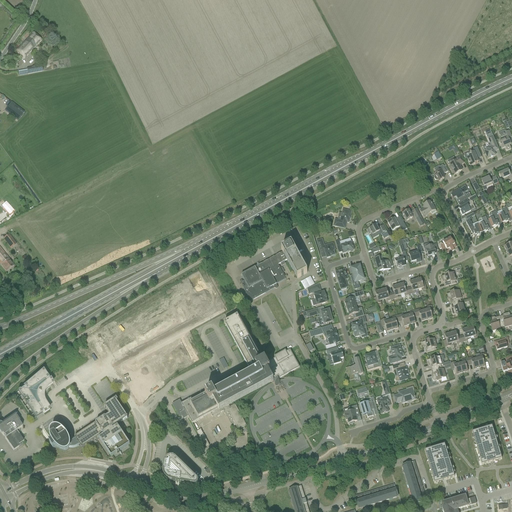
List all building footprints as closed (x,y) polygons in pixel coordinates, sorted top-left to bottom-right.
[(16,51),(24,59),(41,40),(33,33),(16,51)] [(27,68),(28,74),(43,72),(42,66),(27,68)] [(10,104),(4,111),(17,121),(23,114),(10,104)] [(484,151),(487,159),(490,158),(491,158),(493,157),(496,156),(494,152),(499,150),(490,130),(485,132),(490,145),(489,145),(488,146),(488,147),(488,148),(488,149),(484,151)] [(505,140),(499,143),(500,145),(502,149),(505,148),(506,151),(511,149),(509,146),(511,145),(508,139),(511,138),(510,133),(509,131),(506,132),(505,131),(503,132),(503,133),(499,135),(500,136),(501,139),(504,138),(505,140)] [(467,158),(470,167),(476,164),(475,163),(478,162),(477,159),(481,157),(481,158),(482,157),(477,147),(473,149),(474,152),(470,153),(472,156),(467,158)] [(449,164),(454,175),(462,171),(459,166),(464,163),(460,156),(454,159),(455,161),(449,164)] [(435,176),(434,178),(435,180),(437,181),(438,181),(439,182),(440,182),(442,181),(442,180),(443,180),(442,178),(443,178),(445,177),(444,174),(445,173),(445,174),(448,172),(446,168),(445,167),(444,167),(443,165),(440,167),(439,166),(434,169),(436,172),(437,175),(435,176)] [(509,176),(511,182),(511,180),(511,171),(510,173),(508,169),(498,174),(500,178),(501,180),(509,176)] [(481,185),(484,192),(487,190),(493,187),(492,183),(493,183),(494,185),(498,183),(498,181),(496,177),(492,178),(492,179),(489,180),(489,178),(489,177),(481,180),(483,184),(481,185)] [(456,200),(458,204),(466,200),(463,194),(468,191),(465,186),(452,194),(451,195),(453,199),(456,198),(457,200),(456,200)] [(466,200),(458,204),(460,208),(458,209),(462,216),(471,211),(468,207),(471,206),(473,205),(473,203),(472,200),(473,199),(473,200),(477,199),(475,195),(466,200)] [(422,216),(423,217),(428,214),(431,213),(432,215),(436,213),(435,211),(434,209),(435,209),(432,204),(432,205),(432,204),(431,204),(430,201),(423,205),(425,209),(420,211),(422,216)] [(499,216),(502,223),(505,222),(506,223),(508,222),(507,221),(508,220),(509,222),(511,221),(511,219),(509,212),(508,213),(505,207),(501,209),(503,214),(499,215),(498,216),(499,217),(499,216)] [(404,218),(406,222),(413,218),(412,216),(414,215),(416,220),(421,217),(417,209),(412,212),(410,213),(409,210),(402,214),(404,218)] [(333,227),(345,229),(347,223),(349,223),(350,219),(350,220),(351,216),(352,212),(343,210),(340,221),(335,220),(333,227)] [(492,228),(492,227),(495,226),(495,227),(498,226),(497,225),(498,225),(499,227),(503,225),(502,223),(499,216),(499,217),(498,216),(499,215),(497,211),(491,214),(493,218),(488,220),(489,221),(492,228)] [(479,225),(482,233),(485,231),(486,232),(493,229),(492,227),(492,228),(489,221),(488,220),(488,221),(487,221),(486,217),(481,219),(483,223),(479,225)] [(388,223),(392,231),(400,227),(402,230),(403,231),(407,229),(403,221),(398,224),(395,218),(392,220),(388,223)] [(467,222),(466,222),(473,234),(474,234),(475,236),(476,235),(477,236),(479,235),(479,234),(482,233),(479,225),(473,227),(471,223),(470,221),(469,220),(467,222)] [(381,234),(384,240),(389,237),(383,226),(378,228),(377,226),(374,227),(373,227),(372,228),(372,227),(367,230),(369,235),(372,233),(373,235),(380,231),(381,233),(381,234)] [(10,234),(3,239),(9,247),(15,242),(10,234)] [(442,250),(443,255),(450,253),(449,251),(451,250),(451,252),(454,250),(453,249),(456,247),(453,241),(452,241),(450,237),(447,238),(448,240),(443,243),(444,244),(442,245),(441,243),(438,244),(440,250),(442,249),(442,250)] [(322,240),(317,242),(322,258),(326,257),(327,259),(330,258),(330,257),(335,255),(333,251),(335,250),(333,244),(324,246),(322,240)] [(342,252),(343,254),(350,252),(353,251),(354,251),(354,249),(354,248),(353,248),(351,242),(347,244),(341,245),(339,240),(335,242),(339,253),(342,252)] [(287,260),(297,279),(307,273),(291,244),(285,248),(283,248),(281,250),(283,252),(277,256),(281,264),(287,260)] [(425,254),(427,254),(428,257),(427,257),(428,258),(428,259),(429,259),(430,259),(431,259),(432,258),(432,257),(433,258),(434,257),(434,255),(436,255),(435,252),(438,251),(437,246),(436,245),(429,246),(429,244),(423,245),(425,254)] [(416,261),(417,263),(421,262),(419,255),(422,254),(423,255),(421,250),(420,246),(416,247),(417,250),(409,253),(409,254),(410,257),(411,262),(416,261)] [(0,263),(7,272),(13,267),(8,260),(9,259),(0,247),(0,263)] [(394,259),(396,263),(397,268),(398,268),(399,268),(399,269),(400,269),(401,269),(401,268),(401,267),(406,266),(404,261),(403,257),(400,258),(399,256),(397,255),(395,255),(394,257),(395,259),(394,259)] [(240,281),(251,301),(278,287),(276,285),(286,279),(278,265),(281,264),(277,256),(252,269),(252,270),(241,275),(244,281),(243,282),(242,280),(240,281)] [(376,264),(378,272),(385,270),(385,271),(391,269),(390,268),(393,267),(391,261),(388,262),(388,261),(381,263),(379,257),(374,258),(375,262),(375,263),(376,264)] [(350,276),(354,290),(357,289),(355,283),(359,282),(359,281),(360,281),(361,280),(361,278),(361,277),(363,277),(361,270),(360,266),(351,268),(352,275),(352,276),(350,276)] [(340,287),(341,290),(346,289),(347,288),(345,280),(346,280),(347,278),(346,275),(345,270),(336,272),(338,279),(339,281),(341,287),(340,287)] [(444,280),(445,287),(456,284),(455,282),(456,281),(454,273),(449,274),(449,273),(444,274),(445,276),(441,277),(443,281),(444,280)] [(152,302),(149,304),(155,315),(181,300),(177,293),(186,288),(199,308),(212,301),(196,276),(153,302),(152,302)] [(301,282),(305,289),(314,284),(310,277),(301,282)] [(422,289),(422,291),(426,290),(425,284),(423,284),(421,279),(415,280),(418,290),(422,289)] [(408,289),(410,295),(415,293),(415,291),(418,290),(415,280),(409,282),(411,288),(408,289)] [(314,295),(317,306),(327,303),(326,299),(327,299),(326,296),(325,296),(324,292),(320,294),(319,292),(321,291),(319,284),(307,289),(309,295),(314,293),(315,295),(314,295)] [(408,295),(409,298),(411,297),(410,295),(408,289),(405,289),(404,284),(398,285),(401,295),(404,294),(405,296),(408,295)] [(391,294),(393,300),(398,298),(398,296),(401,295),(398,285),(392,287),(394,293),(391,294)] [(387,299),(387,301),(393,300),(391,294),(388,295),(386,289),(381,290),(384,300),(387,299)] [(375,304),(376,305),(381,303),(380,301),(384,300),(381,290),(375,292),(377,298),(374,299),(375,304)] [(449,298),(451,305),(461,301),(460,299),(462,299),(459,291),(454,292),(454,291),(450,292),(450,293),(447,294),(448,298),(449,298)] [(347,308),(347,309),(356,306),(361,305),(360,302),(357,303),(355,302),(354,299),(345,301),(346,303),(345,303),(346,308),(347,308)] [(456,314),(457,316),(461,314),(460,313),(465,312),(463,303),(462,304),(461,301),(451,305),(452,311),(453,315),(456,314)] [(348,309),(347,310),(348,313),(349,316),(352,315),(354,319),(358,318),(364,316),(362,310),(359,311),(358,309),(357,310),(356,306),(347,309),(348,309)] [(424,311),(427,320),(433,319),(431,313),(433,312),(431,306),(427,307),(428,310),(424,311)] [(139,311),(101,334),(113,354),(125,346),(115,331),(122,327),(125,332),(148,318),(142,308),(138,310),(139,311)] [(318,309),(306,313),(308,318),(319,315),(319,313),(318,309)] [(420,316),(421,322),(427,320),(424,311),(421,312),(420,309),(415,311),(417,317),(420,316)] [(319,317),(317,318),(320,326),(324,325),(328,323),(333,322),(332,318),(331,314),(329,310),(325,311),(321,312),(321,316),(320,316),(319,316),(319,317)] [(407,316),(410,326),(416,324),(414,318),(417,317),(415,311),(409,313),(410,315),(407,316)] [(504,327),(505,328),(511,325),(511,317),(511,316),(510,316),(509,313),(505,314),(505,315),(499,317),(502,327),(504,327)] [(402,321),(404,327),(410,326),(407,316),(404,317),(403,315),(397,316),(399,322),(402,321)] [(272,379),(273,378),(273,379),(274,379),(274,378),(275,378),(275,377),(276,377),(278,376),(280,379),(300,368),(290,350),(286,352),(285,351),(274,357),(275,359),(266,363),(265,360),(241,318),(239,319),(237,316),(224,323),(226,327),(226,326),(251,372),(214,392),(212,390),(208,392),(207,390),(182,404),(180,400),(179,400),(179,401),(173,404),(172,404),(180,418),(185,415),(186,417),(188,416),(205,448),(210,446),(201,430),(197,432),(193,423),(211,414),(212,417),(224,411),(234,429),(245,423),(233,401),(271,381),(270,380),(272,379)] [(390,321),(393,331),(398,329),(397,323),(399,322),(397,316),(392,318),(393,320),(390,321)] [(358,324),(352,326),(353,332),(363,329),(362,325),(367,323),(365,317),(363,318),(358,319),(359,322),(357,323),(358,324)] [(490,327),(492,332),(500,329),(500,328),(502,327),(499,317),(493,319),(492,318),(488,319),(489,322),(488,323),(488,324),(489,327),(490,327)] [(385,327),(387,332),(393,331),(390,321),(386,322),(386,320),(380,321),(381,323),(382,327),(385,327)] [(326,327),(318,329),(319,332),(321,331),(322,334),(323,334),(326,333),(328,339),(326,340),(326,341),(326,342),(326,343),(327,344),(328,344),(328,345),(329,345),(330,344),(330,345),(339,343),(338,338),(339,338),(337,334),(335,330),(332,331),(331,326),(326,327)] [(474,337),(475,339),(479,338),(477,332),(475,332),(473,327),(467,328),(470,338),(474,337)] [(461,337),(462,343),(468,341),(467,339),(470,338),(467,328),(462,330),(463,336),(461,337)] [(354,333),(353,334),(354,336),(355,337),(355,338),(361,336),(362,339),(368,337),(367,333),(364,333),(363,329),(353,332),(354,333)] [(456,342),(457,344),(462,343),(461,337),(458,337),(456,332),(450,333),(453,343),(456,342)] [(445,347),(445,348),(450,346),(450,344),(453,343),(450,333),(445,335),(446,341),(443,342),(445,347)] [(496,347),(497,351),(501,350),(503,351),(504,349),(507,348),(506,345),(509,344),(508,338),(505,339),(500,341),(501,343),(496,345),(496,346),(496,347)] [(424,347),(426,353),(431,352),(436,350),(436,348),(437,347),(434,339),(429,340),(429,339),(425,340),(425,342),(422,343),(423,347),(424,347)] [(389,359),(390,365),(397,363),(402,361),(401,358),(403,357),(400,346),(395,347),(395,346),(392,347),(392,348),(391,349),(393,358),(389,359)] [(328,355),(331,365),(336,364),(341,362),(340,359),(344,358),(342,352),(341,351),(339,352),(337,348),(333,349),(326,351),(327,356),(328,355)] [(370,355),(365,356),(366,361),(367,365),(368,367),(373,366),(374,369),(382,367),(380,360),(379,355),(375,357),(374,354),(372,354),(373,355),(371,355),(370,355)] [(477,359),(479,369),(485,367),(483,361),(485,361),(484,354),(479,356),(480,358),(477,359)] [(504,362),(501,363),(503,373),(508,372),(508,374),(511,372),(511,370),(511,366),(511,363),(511,362),(511,356),(510,357),(505,359),(506,363),(505,363),(504,362)] [(429,364),(431,371),(441,368),(441,367),(447,366),(448,366),(450,365),(450,364),(449,362),(444,364),(443,360),(441,361),(440,357),(435,358),(434,357),(430,358),(430,359),(427,360),(428,365),(429,364)] [(224,370),(228,367),(223,358),(219,361),(224,370)] [(472,365),(474,370),(479,369),(477,359),(473,360),(473,358),(467,359),(469,365),(472,365)] [(347,371),(345,373),(347,375),(349,382),(355,380),(354,375),(358,374),(358,376),(359,376),(363,374),(360,364),(358,359),(354,360),(356,366),(346,369),(347,371)] [(459,364),(462,374),(468,372),(466,366),(469,365),(467,359),(462,361),(463,363),(459,364)] [(455,370),(457,375),(462,374),(459,364),(456,365),(455,363),(450,364),(450,365),(452,370),(455,370)] [(396,382),(398,382),(409,379),(406,367),(401,369),(399,365),(392,367),(394,371),(396,370),(398,377),(396,378),(395,379),(395,380),(395,381),(396,382)] [(437,380),(437,382),(441,380),(441,379),(446,378),(444,373),(443,369),(442,370),(441,368),(431,371),(433,377),(432,377),(433,381),(437,380)] [(19,391),(17,392),(36,418),(42,413),(43,412),(44,414),(49,410),(46,405),(45,404),(44,402),(43,400),(43,398),(43,395),(43,394),(44,392),(45,390),(47,388),(48,387),(52,384),(50,380),(49,380),(45,373),(43,370),(36,376),(32,379),(22,387),(24,388),(20,391),(19,391)] [(386,381),(381,383),(384,390),(385,391),(386,396),(387,396),(390,395),(386,381)] [(401,402),(402,404),(416,400),(413,391),(414,391),(413,387),(406,389),(407,390),(402,392),(403,393),(399,394),(399,395),(394,396),(396,404),(401,402)] [(367,415),(368,418),(373,416),(373,415),(375,415),(375,416),(374,410),(377,409),(373,397),(370,398),(371,401),(371,400),(369,401),(369,402),(360,405),(363,416),(367,415)] [(378,404),(381,414),(388,412),(387,408),(388,406),(390,406),(387,398),(382,399),(381,397),(380,397),(377,398),(377,399),(377,401),(376,401),(377,404),(378,404)] [(53,440),(49,442),(53,449),(57,446),(59,448),(62,450),(64,450),(66,450),(67,450),(68,449),(69,447),(70,448),(71,448),(73,448),(74,448),(75,447),(76,447),(78,446),(79,446),(80,446),(82,449),(96,439),(99,438),(111,457),(130,445),(117,426),(128,418),(127,418),(117,402),(118,401),(116,398),(112,401),(113,402),(104,407),(105,409),(110,416),(106,419),(105,417),(75,437),(72,438),(70,438),(70,440),(68,440),(66,437),(65,435),(64,433),(62,431),(60,430),(57,429),(57,428),(55,428),(53,429),(52,431),(51,432),(52,432),(52,435),(52,437),(53,440)] [(344,413),(345,416),(346,421),(347,420),(348,424),(349,424),(350,425),(353,424),(354,423),(353,422),(357,421),(356,418),(360,417),(360,419),(361,418),(357,406),(348,408),(349,408),(343,410),(344,413)] [(5,438),(13,451),(19,447),(18,446),(23,442),(19,435),(19,432),(16,432),(15,431),(21,426),(18,422),(18,421),(14,416),(2,425),(3,426),(0,428),(0,431),(3,436),(4,436),(5,438)] [(478,431),(472,433),(476,448),(476,449),(481,466),(502,460),(499,452),(492,427),(478,431)] [(444,445),(424,451),(434,484),(454,478),(449,461),(444,445)] [(174,458),(171,458),(169,458),(167,459),(166,461),(165,462),(164,464),(163,471),(163,473),(164,474),(164,476),(165,477),(166,479),(167,480),(169,481),(172,482),(194,486),(196,486),(197,485),(198,483),(198,482),(197,481),(197,480),(176,460),(174,458)] [(403,470),(404,474),(412,471),(410,463),(403,465),(403,467),(403,468),(404,467),(405,470),(403,470)] [(406,477),(407,481),(415,479),(412,471),(404,474),(405,475),(406,474),(407,477),(406,477)] [(408,485),(409,489),(410,489),(417,487),(415,479),(407,481),(407,482),(408,481),(409,484),(408,485)] [(309,511),(301,486),(296,488),(289,490),(289,491),(289,492),(290,492),(291,494),(290,495),(291,498),(291,499),(292,499),(293,502),(292,502),(293,506),(295,506),(295,509),(294,509),(295,511),(309,511)] [(412,496),(413,497),(419,495),(417,487),(410,489),(411,491),(410,492),(411,496),(412,496)] [(392,498),(392,499),(397,498),(396,497),(398,497),(396,489),(388,492),(390,498),(392,498)] [(385,500),(385,501),(389,500),(389,499),(390,498),(388,492),(380,494),(382,501),(385,500)] [(372,497),(374,504),(375,504),(375,503),(378,502),(378,503),(382,502),(382,501),(380,494),(372,497)] [(414,503),(415,505),(422,503),(419,495),(413,497),(413,499),(412,499),(413,503),(414,503)] [(465,496),(441,503),(443,511),(457,511),(457,510),(472,505),(476,504),(475,498),(467,500),(465,496)] [(364,499),(367,507),(368,506),(367,505),(370,504),(371,505),(374,504),(372,497),(364,499)] [(356,501),(358,509),(360,508),(360,509),(361,509),(360,507),(363,506),(363,508),(367,507),(364,499),(356,501)]
